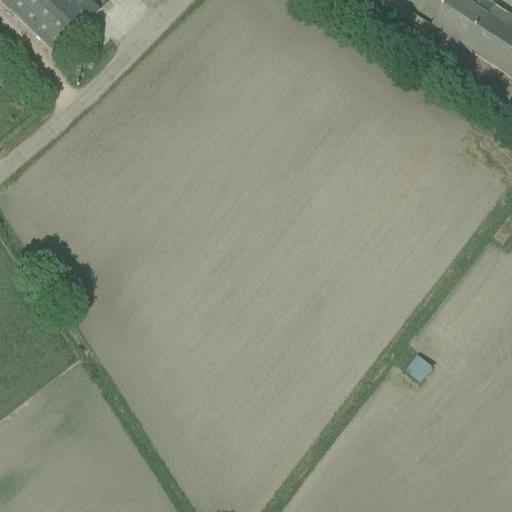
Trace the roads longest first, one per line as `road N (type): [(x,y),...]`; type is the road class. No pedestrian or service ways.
road 1 (unclassified): [(0,165),(183,0)]
road 2 (unclassified): [(324,0),(511,120)]
